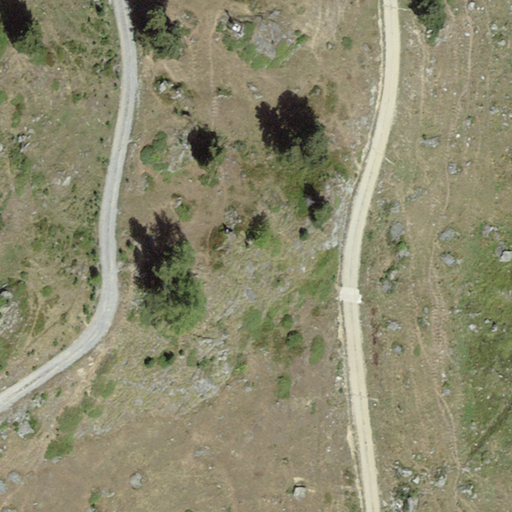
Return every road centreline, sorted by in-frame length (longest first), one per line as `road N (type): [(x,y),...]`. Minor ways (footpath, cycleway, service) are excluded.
road 1 (track): [(389,0),(387,108),(357,222),(349,294),(373,511)]
road 2 (track): [(0,411),(92,336),(103,317),(130,65),(120,0)]
